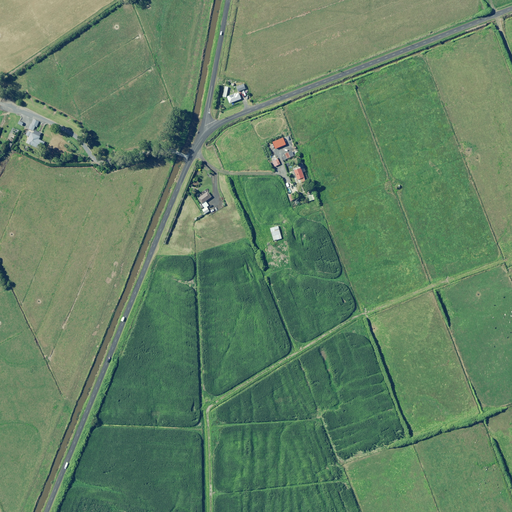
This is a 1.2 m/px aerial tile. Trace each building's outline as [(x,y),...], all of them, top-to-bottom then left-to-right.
[(242,99),(239,93),(227,97),(230,103),(242,99)] [(29,129),(33,131),(35,126),(37,127),(40,122),(34,119),(29,129)] [(33,131),(29,129),(26,127),(23,134),(27,135),(30,137),(27,143),(41,150),(44,142),(36,138),(38,135),(32,133),(33,131)] [(294,170),(295,172),(293,173),(294,175),(296,174),(298,180),(304,178),(301,168),(294,170)] [(201,209),(204,207),(205,208),(203,210),(205,214),(210,211),(207,207),(209,206),(206,201),(212,197),(208,192),(199,198),(201,203),(198,205),(201,209)] [(282,239),(278,226),(270,228),(274,241),(282,239)]
